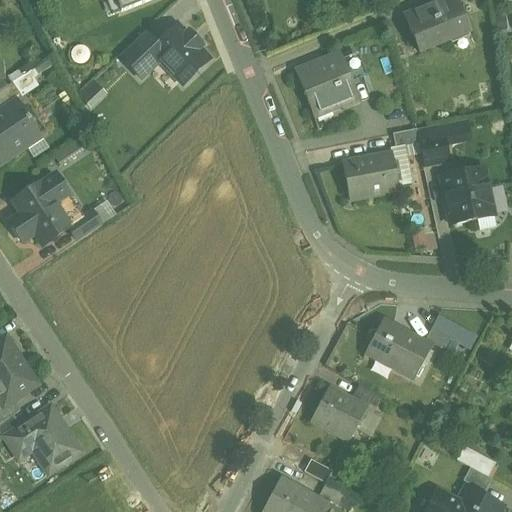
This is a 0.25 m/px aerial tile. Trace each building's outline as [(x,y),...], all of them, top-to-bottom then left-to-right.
[(115,0),(121,13),(153,0),(115,0)] [(456,0),(445,0),(405,17),(419,53),(470,32),(456,0)] [(159,61),(183,86),(209,61),(198,50),(201,47),(189,34),(186,37),(178,28),(157,47),(151,53),(159,61)] [(140,79),(159,61),(151,53),(157,47),(144,34),(119,57),(140,79)] [(341,55),(296,73),(314,118),(359,100),(341,55)] [(13,84),(0,92),(0,108),(1,109),(21,96),(13,84)] [(18,103),(0,114),(0,164),(41,137),(18,103)] [(91,134),(59,154),(66,166),(98,146),(91,134)] [(392,156),(343,166),(350,202),(399,192),(392,156)] [(485,169),(440,178),(450,227),(476,222),(475,218),(490,215),(491,219),(494,218),(485,169)] [(55,177),(15,203),(30,226),(28,227),(42,247),(69,230),(70,229),(70,228),(53,203),(66,193),(55,177)] [(92,213),(70,228),(70,229),(69,230),(78,243),(102,227),(92,213)] [(419,252),(440,250),(439,230),(418,231),(419,252)] [(431,348),(384,323),(367,355),(414,380),(431,348)] [(454,340),(433,328),(426,341),(447,352),(454,340)] [(13,354),(5,341),(6,341),(5,338),(0,341),(0,403),(2,407),(3,409),(13,402),(37,386),(26,369),(23,371),(13,355),(13,354)] [(383,399),(361,387),(354,399),(377,411),(383,399)] [(367,411),(330,392),(313,424),(350,443),(367,411)] [(13,402),(3,409),(2,407),(0,409),(0,425),(14,416),(20,412),(13,402)] [(21,427),(4,438),(5,439),(19,461),(33,452),(48,476),(81,454),(66,430),(64,431),(58,422),(59,421),(50,407),(21,427)] [(0,425),(0,442),(5,439),(4,438),(21,427),(14,416),(0,425)] [(333,473),(311,461),(305,474),(326,485),(327,485),(333,473)] [(492,481),(471,469),(464,483),(470,486),(468,489),(483,497),(492,481)] [(325,511),(329,507),(281,481),(264,511),(266,511),(325,511)] [(327,485),(326,485),(320,497),(341,509),(347,496),(327,485)] [(468,489),(460,504),(438,492),(427,511),(500,511),(502,509),(503,509),(503,508),(483,497),(468,489)]
